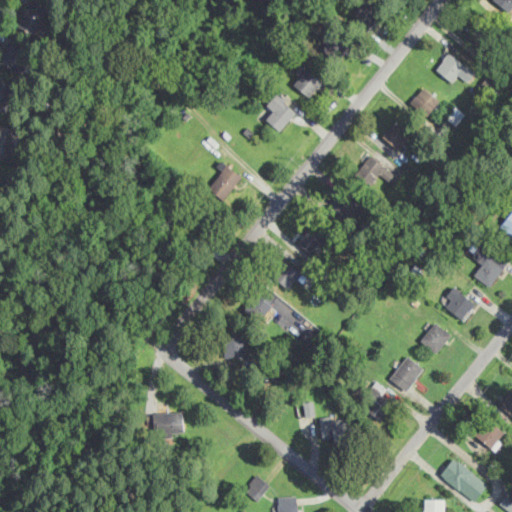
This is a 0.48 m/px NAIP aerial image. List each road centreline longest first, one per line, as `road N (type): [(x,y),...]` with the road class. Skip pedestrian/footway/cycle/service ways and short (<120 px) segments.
road 1 (residential): [(441,0),(164,348)]
road 2 (residential): [(365,511),(164,348)]
road 3 (residential): [(359,511),(511,321)]
